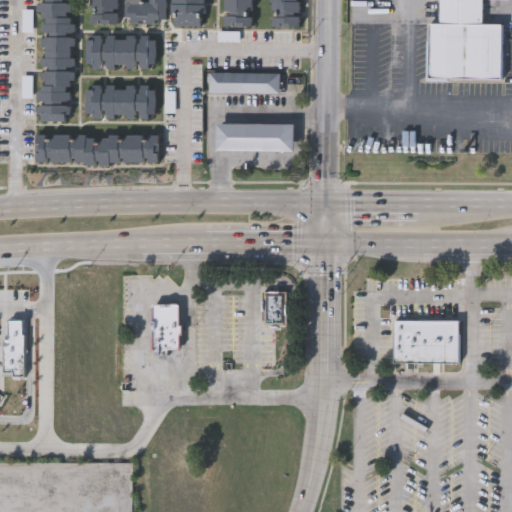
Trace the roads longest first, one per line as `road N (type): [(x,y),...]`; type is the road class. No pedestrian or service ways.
road 1 (primary): [(330,206),(0,208)]
road 2 (tertiary): [(329,247),(324,436),(303,511)]
road 3 (tertiary): [(330,0),(330,206)]
road 4 (primary): [(0,252),(139,247)]
road 5 (primary): [(206,247),(329,247)]
